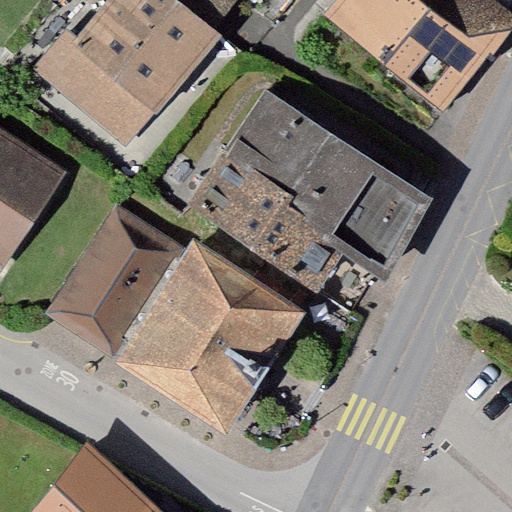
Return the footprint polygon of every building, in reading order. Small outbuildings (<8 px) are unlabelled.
[(202,27),(161,0),(51,0),(10,56),(122,137),(202,27)] [(220,0),(161,0),(202,27),(220,0)] [(442,109),(481,59),(403,0),(332,0),(320,16),(442,109)] [(511,21),(484,0),(403,0),(481,59),(511,21)] [(417,188),(256,90),(184,208),(303,280),(324,245),(367,270),(417,188)] [(0,255),(55,172),(0,135),(0,255)] [(148,249),(101,217),(48,296),(94,327),(148,249)] [(215,423),(288,306),(178,237),(105,354),(215,423)] [(162,511),(73,433),(1,511),(162,511)]
